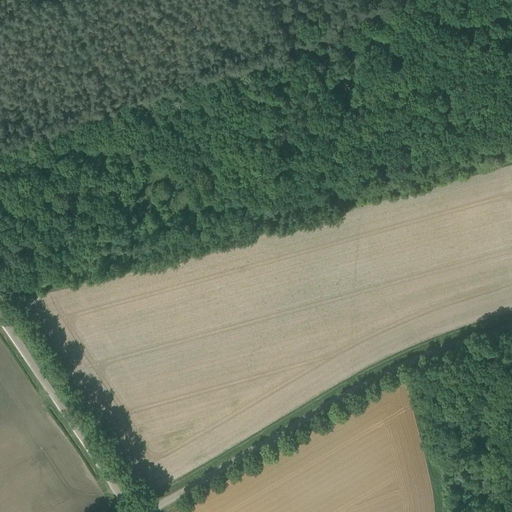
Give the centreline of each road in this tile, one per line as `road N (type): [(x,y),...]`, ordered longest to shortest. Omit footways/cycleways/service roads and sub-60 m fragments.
road 1 (unclassified): [(148,511),(375,376),(511,325)]
road 2 (unclassified): [(128,511),(0,315)]
